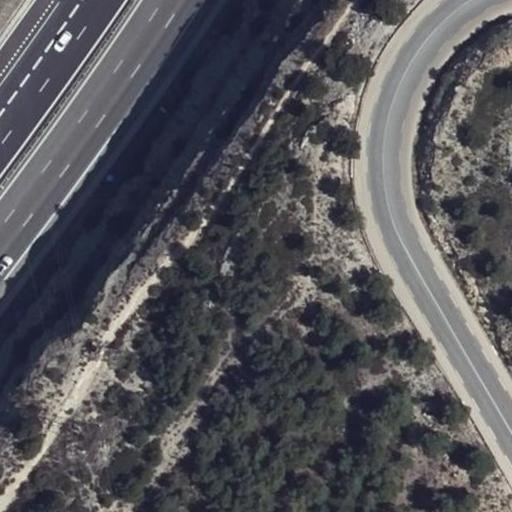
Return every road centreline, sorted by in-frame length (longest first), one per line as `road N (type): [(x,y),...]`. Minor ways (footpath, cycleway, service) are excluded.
road 1 (secondary): [(511,434),(387,208),(384,145),(393,101),(418,50),(474,0)]
road 2 (motorway): [(0,226),(162,0)]
road 3 (motorway): [(95,0),(0,131)]
